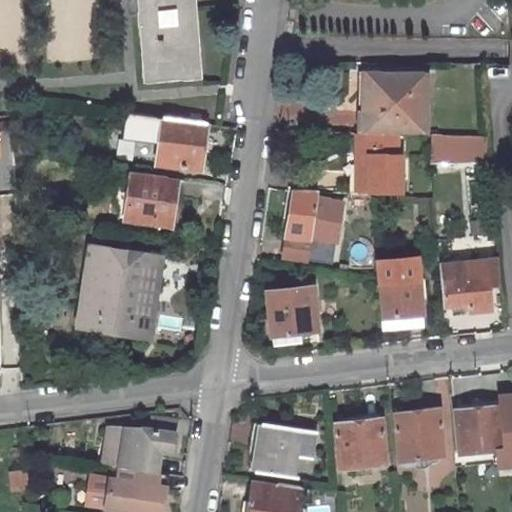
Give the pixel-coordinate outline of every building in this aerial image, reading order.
[(135,0),(143,74),(197,70),(191,0),(135,0)] [(428,78),(359,78),(358,128),(391,129),(429,129),(428,78)] [(163,112),(157,158),(200,163),(207,118),(163,112)] [(351,128),(350,190),(376,191),(395,192),(395,148),(392,149),(391,129),(358,128),(353,128),(351,128)] [(433,162),(489,162),(490,135),(433,134),(433,162)] [(126,217),(170,223),(178,174),(132,168),(126,217)] [(310,234),(312,188),(285,187),(281,187),(279,222),(286,221),(286,233),(310,234)] [(113,327),(126,248),(91,242),(77,322),(113,327)] [(146,333),(159,254),(126,248),(113,327),(146,333)] [(460,255),(445,256),(446,261),(446,263),(461,262),(460,255)] [(421,314),(417,256),(380,259),(380,275),(382,316),(421,314)] [(449,299),(470,298),(471,307),(491,305),(489,282),(498,281),(497,259),(461,262),(446,263),(449,299)] [(314,283),(270,286),(273,330),(297,327),(317,326),(314,283)] [(273,342),(298,340),(297,327),(273,330),(273,342)] [(500,404),(455,409),(459,446),(504,442),(500,404)] [(151,467),(155,446),(169,448),(175,414),(151,410),(147,424),(122,420),(115,461),(130,463),(151,467)] [(440,410),(395,414),(399,453),(443,449),(440,410)] [(382,416),(337,421),(341,462),(386,458),(382,416)] [(316,427),(262,418),(254,466),(294,473),(297,451),(312,454),(316,427)] [(105,505),(155,511),(158,511),(165,469),(151,467),(130,463),(128,478),(109,475),(105,505)] [(16,467),(17,484),(27,483),(26,466),(16,467)] [(298,511),(304,481),(281,477),(280,484),(256,480),(250,511),(298,511)]
